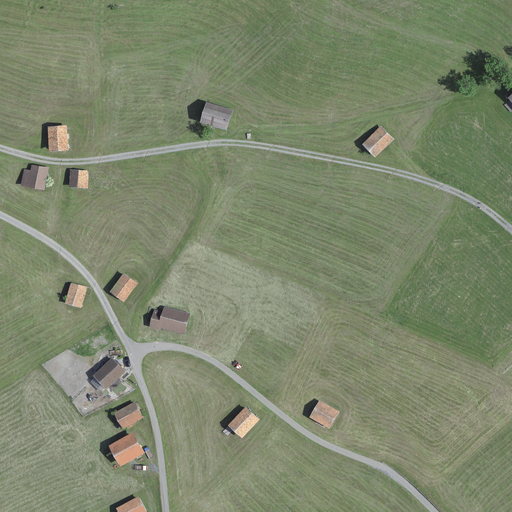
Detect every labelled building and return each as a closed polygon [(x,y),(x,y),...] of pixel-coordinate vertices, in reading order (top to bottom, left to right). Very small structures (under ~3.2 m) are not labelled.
[(228,110),(201,102),(195,123),(222,131),(228,110)] [(73,121),(53,124),(57,150),(77,147),(73,121)] [(392,141),(380,128),(359,147),(370,160),(392,141)] [(37,163),(36,170),(29,169),(26,185),(51,189),(55,166),(37,163)] [(94,166),(74,166),(74,185),(94,185),(94,166)] [(138,283),(124,273),(109,293),(124,303),(138,283)] [(90,288),(71,284),(66,305),(85,309),(90,288)] [(190,313),(163,306),(162,312),(154,310),(149,328),(161,331),(161,328),(185,335),(190,313)] [(125,372),(111,358),(93,376),(95,378),(90,382),(101,393),(105,389),(107,390),(125,372)] [(339,412),(320,400),(309,418),(329,429),(339,412)] [(135,402),(114,413),(123,429),(144,418),(135,402)] [(260,419),(246,407),(227,426),(242,438),(260,419)] [(132,433),(109,447),(120,466),(144,454),(132,433)] [(154,511),(145,494),(124,505),(127,511),(154,511)]
